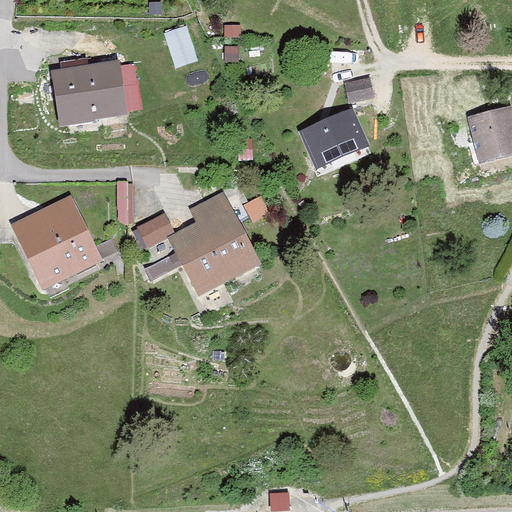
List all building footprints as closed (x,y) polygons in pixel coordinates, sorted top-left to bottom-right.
[(239,28),(227,27),(227,35),(239,35),(239,28)] [(184,29),(168,34),(178,64),(194,59),(184,29)] [(227,48),(227,60),(237,60),(237,48),(227,48)] [(62,61),(64,74),(90,70),(88,57),(62,61)] [(64,74),(57,75),(64,119),(123,110),(116,66),(90,70),(64,74)] [(369,80),(348,85),(351,100),(373,96),(369,80)] [(511,125),(508,111),(474,120),(484,159),(511,151),(511,125)] [(320,171),(366,151),(350,113),(304,133),(320,171)] [(120,182),(122,222),(139,221),(137,181),(120,182)] [(254,262),(221,198),(197,210),(205,226),(179,239),(203,288),(254,262)] [(70,204),(18,230),(46,285),(98,259),(93,248),(70,204)] [(165,216),(140,229),(148,246),(173,232),(165,216)] [(117,250),(111,239),(93,248),(98,259),(117,250)] [(147,270),(152,280),(176,267),(171,257),(147,270)] [(273,509),(291,508),(290,497),(272,498),(273,509)]
